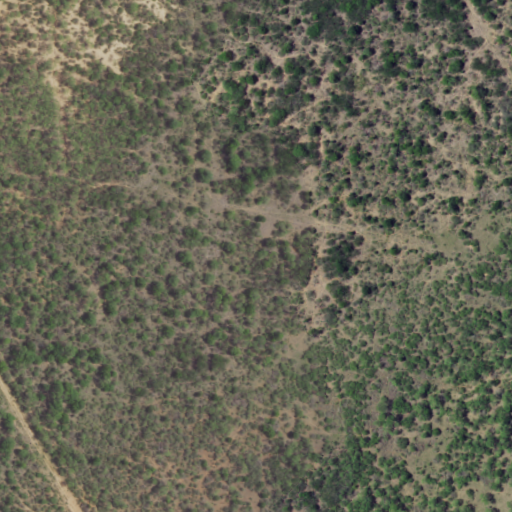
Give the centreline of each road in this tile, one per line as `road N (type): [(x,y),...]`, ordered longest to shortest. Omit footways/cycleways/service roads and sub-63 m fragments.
road 1 (residential): [(196,511),(166,416),(108,293),(83,191),(54,132),(62,0)]
road 2 (residential): [(511,286),(83,191)]
